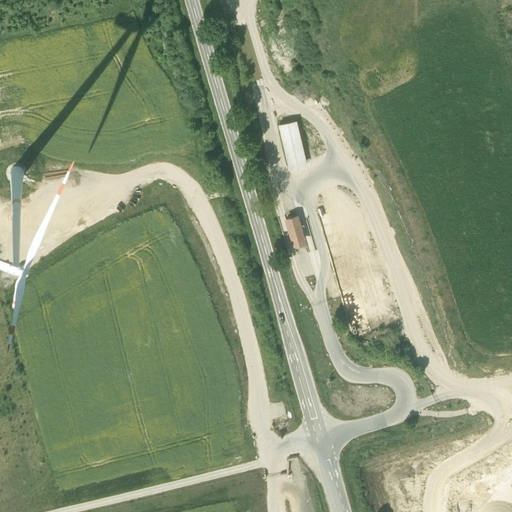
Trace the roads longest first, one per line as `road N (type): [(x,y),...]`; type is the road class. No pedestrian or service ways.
road 1 (secondary): [(342,511),(194,0)]
road 2 (track): [(31,511),(320,436)]
